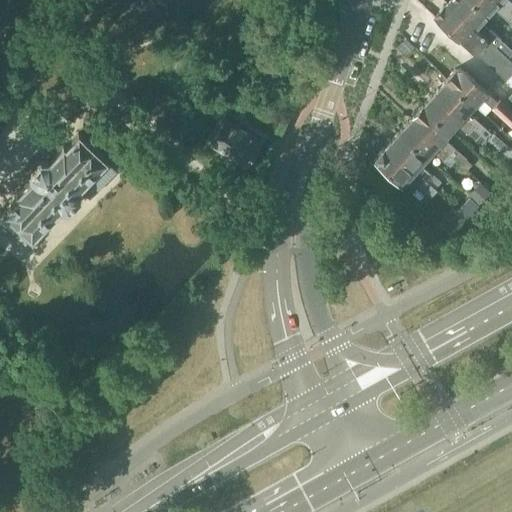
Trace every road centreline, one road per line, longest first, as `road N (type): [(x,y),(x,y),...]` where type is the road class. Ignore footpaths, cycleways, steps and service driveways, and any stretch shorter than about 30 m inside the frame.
road 1 (trunk): [(262,511),(0,244)]
road 2 (residential): [(321,119),(292,177),(275,251),(285,339),(315,421)]
road 3 (residential): [(352,401),(307,278),(321,119)]
road 4 (trunk): [(0,363),(146,511)]
road 5 (secondary): [(511,311),(352,401)]
road 6 (secondary): [(315,421),(157,511)]
road 7 (secondary): [(367,465),(511,385)]
road 8 (residential): [(321,119),(363,0)]
